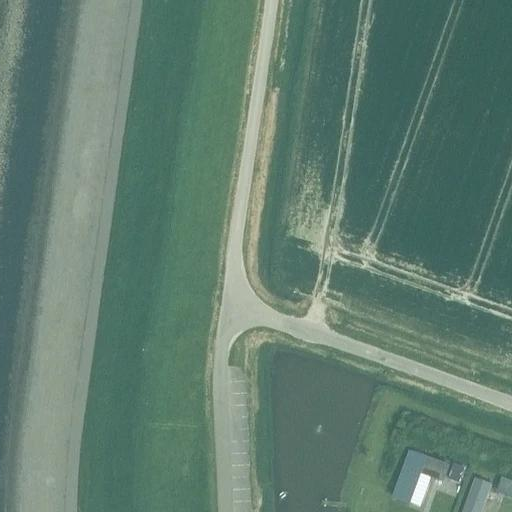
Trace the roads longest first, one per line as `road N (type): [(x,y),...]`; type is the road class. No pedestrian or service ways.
road 1 (unclassified): [(226,307),(270,0)]
road 2 (unclassified): [(511,405),(226,307)]
road 3 (unclassified): [(224,511),(226,307)]
